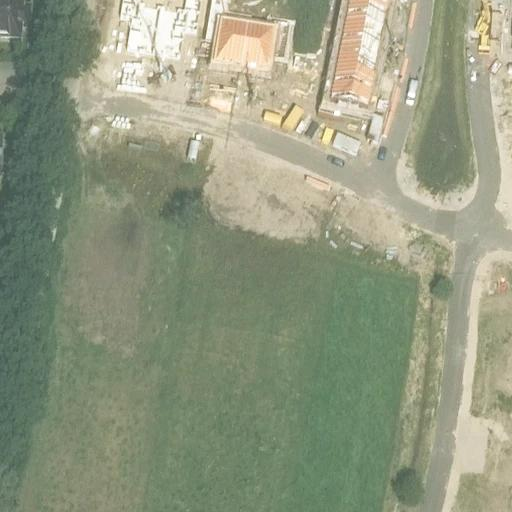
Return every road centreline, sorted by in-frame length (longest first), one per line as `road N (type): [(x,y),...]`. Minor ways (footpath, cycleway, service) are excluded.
road 1 (residential): [(235,372),(75,320),(60,415),(67,424),(195,393)]
road 2 (residential): [(380,193),(234,128),(71,100)]
road 3 (residential): [(475,236),(461,280),(429,511)]
road 4 (residential): [(482,0),(477,79),(492,174),(475,236)]
road 5 (residential): [(341,387),(380,193)]
road 6 (residential): [(380,193),(416,0)]
road 7 (residential): [(340,511),(341,387)]
